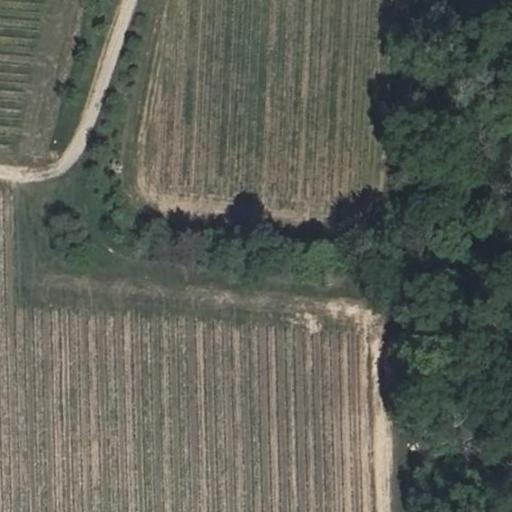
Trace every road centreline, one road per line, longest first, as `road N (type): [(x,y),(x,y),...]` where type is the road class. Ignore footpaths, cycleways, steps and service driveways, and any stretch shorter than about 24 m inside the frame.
road 1 (track): [(389,511),(394,332),(367,307),(30,276)]
road 2 (track): [(439,0),(418,43),(399,215),(101,207)]
road 3 (track): [(44,168),(77,0)]
